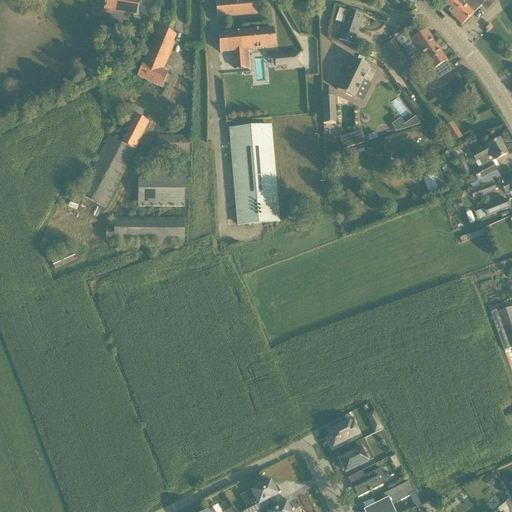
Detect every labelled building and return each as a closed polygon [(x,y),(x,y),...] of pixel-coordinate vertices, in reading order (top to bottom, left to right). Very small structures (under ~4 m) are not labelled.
[(105,0),(104,6),(97,5),(97,10),(98,10),(97,16),(132,22),(133,15),(137,16),(139,0),(105,0)] [(235,0),(215,2),(217,19),(259,15),(257,0),(235,0)] [(461,0),(460,1),(459,0),(451,0),(442,7),(452,16),(467,0),(461,0)] [(467,0),(452,16),(462,26),(473,14),(480,7),(482,5),(487,10),(497,0),(496,0),(467,0)] [(348,11),(338,40),(353,45),(363,16),(348,11)] [(163,15),(137,78),(162,88),(168,74),(162,72),(174,44),(172,44),(175,36),(170,33),(175,20),(163,15)] [(243,51),(247,51),(252,51),(252,50),(275,48),(273,29),(254,31),(218,34),(220,53),(220,54),(234,52),(234,61),(235,70),(245,69),(243,51)] [(410,40),(431,72),(433,71),(435,75),(438,80),(452,71),(446,62),(447,61),(426,30),(410,40)] [(401,33),(394,37),(400,45),(407,41),(401,33)] [(395,42),(387,47),(407,79),(416,74),(395,42)] [(287,67),(286,55),(275,56),(277,68),(287,67)] [(363,81),(369,68),(352,60),(336,91),(354,99),(355,98),(363,102),(371,85),(363,81)] [(61,78),(50,83),(51,85),(54,90),(64,85),(61,78)] [(334,98),(322,98),(323,125),(335,124),(334,98)] [(140,116),(143,110),(132,105),(129,111),(140,116)] [(105,208),(148,123),(123,109),(79,195),(105,208)] [(404,125),(407,129),(420,125),(415,117),(404,125)] [(452,124),(443,129),(452,143),(461,137),(452,124)] [(228,129),(236,226),(279,223),(271,125),(228,129)] [(352,134),(356,146),(364,143),(360,131),(352,134)] [(189,154),(189,137),(157,137),(157,153),(189,154)] [(325,158),(340,153),(335,138),(324,142),(325,158)] [(497,171),(496,170),(492,162),(494,161),(496,160),(507,154),(499,140),(487,147),(479,151),(478,149),(471,153),(476,163),(479,161),(483,167),(473,173),(474,175),(468,178),(472,185),(477,182),(480,180),(482,184),(485,183),(488,181),(489,183),(500,177),(499,175),(497,171)] [(468,173),(462,159),(457,161),(463,175),(468,173)] [(138,207),(184,207),(184,172),(138,172),(138,207)] [(442,172),(423,178),(428,194),(447,188),(442,172)] [(511,189),(511,179),(500,185),(505,194),(511,189)] [(482,187),(470,191),(473,199),(484,195),(482,187)] [(483,208),(483,209),(486,216),(487,217),(509,208),(506,199),(483,208)] [(483,209),(476,211),(479,219),(486,216),(483,209)] [(184,242),(184,219),(114,219),(114,228),(106,228),(106,242),(184,242)] [(483,229),(485,237),(491,235),(488,227),(483,229)] [(49,258),(54,270),(76,260),(71,248),(49,258)] [(511,307),(497,313),(510,349),(511,348),(511,307)] [(376,419),(373,412),(366,416),(375,433),(382,429),(376,419)] [(328,433),(330,437),(328,438),(333,448),(356,436),(357,436),(358,435),(357,434),(354,427),(353,426),(352,426),(351,427),(349,422),(348,423),(345,417),(326,426),(329,432),(328,433)] [(365,463),(367,462),(361,450),(367,447),(363,439),(346,448),(349,455),(344,457),(339,460),(340,462),(338,463),(342,471),(344,471),(345,473),(358,467),(365,464),(365,463)] [(395,456),(390,459),(395,469),(400,466),(395,456)] [(354,492),(355,495),(356,495),(358,498),(370,492),(370,493),(372,492),(383,486),(382,485),(380,480),(384,478),(380,469),(364,477),(353,483),(357,491),(354,492)] [(491,488),(499,481),(492,473),(484,480),(491,488)] [(414,493),(409,482),(373,500),(376,507),(365,511),(394,511),(391,505),(400,500),(401,501),(409,497),(409,495),(414,493)] [(253,507),(244,511),(257,511),(269,506),(266,501),(280,493),(276,485),(272,487),(270,483),(262,486),(261,484),(255,487),(257,490),(252,492),(255,499),(250,502),(253,507)] [(495,511),(511,511),(511,504),(510,499),(509,500),(495,511)] [(453,500),(447,504),(452,510),(457,505),(453,500)] [(272,511),(269,506),(257,511),(290,511),(294,510),(290,502),(272,511)]
